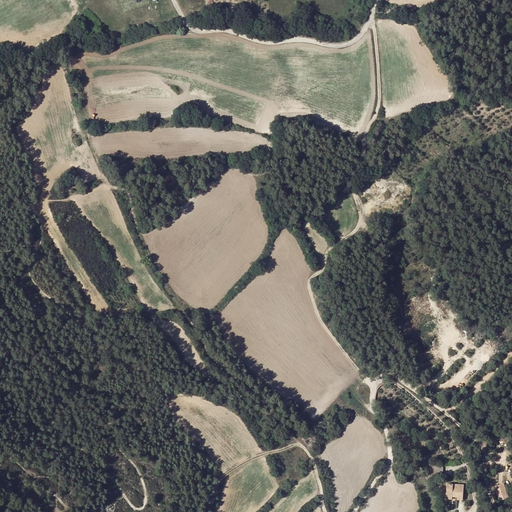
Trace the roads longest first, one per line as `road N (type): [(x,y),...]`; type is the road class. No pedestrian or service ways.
road 1 (track): [(324,511),(310,456),(210,355),(149,261),(127,192),(112,186),(31,205),(41,232),(31,277),(79,323)]
road 2 (track): [(237,378),(202,397),(169,397),(133,424),(106,425),(144,488),(136,510),(99,461),(61,435),(0,363)]
road 3 (track): [(374,383),(324,325),(310,279),(360,222),(351,176),(379,95),(368,21),(375,0)]
road 4 (track): [(368,21),(425,24),(473,15),(511,52)]
road 5 (track): [(301,446),(235,467),(199,511)]
